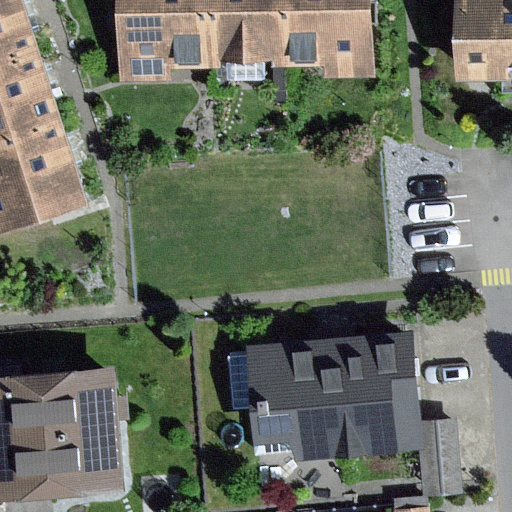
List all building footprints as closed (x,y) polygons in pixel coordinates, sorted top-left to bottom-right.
[(16,0),(0,0),(0,44),(29,35),(20,10),(16,0)] [(201,0),(116,0),(118,76),(167,75),(167,61),(203,62),(201,0)] [(284,0),(201,0),(203,62),(219,61),(219,53),(269,52),(269,60),(286,59),(284,0)] [(369,0),(284,0),(286,59),(323,58),(324,75),(372,74),(369,0)] [(511,0),(451,0),(453,73),(498,72),(498,89),(511,88),(511,0)] [(29,35),(0,44),(0,134),(56,115),(44,79),(29,35)] [(68,150),(56,115),(0,134),(0,225),(84,197),(68,150)] [(407,326),(242,339),(252,457),(416,444),(414,416),(407,326)] [(107,360),(0,368),(0,490),(116,482),(107,360)] [(454,413),(414,416),(416,444),(420,492),(461,488),(454,413)] [(391,505),(391,511),(426,511),(426,503),(391,505)]
